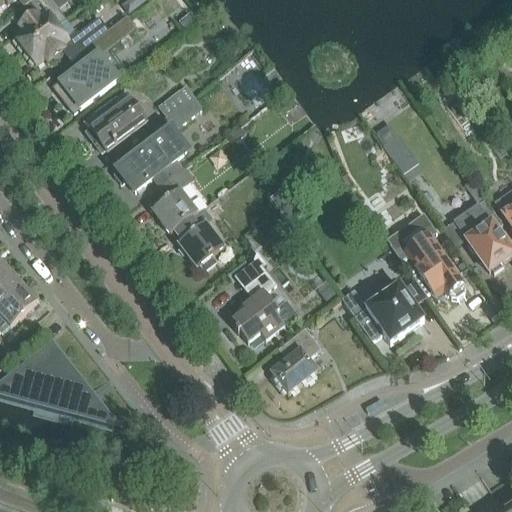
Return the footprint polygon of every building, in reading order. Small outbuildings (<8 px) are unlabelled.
[(0,0),(0,9),(5,6),(8,10),(18,3),(24,12),(29,8),(29,9),(40,0),(0,0)] [(22,35),(14,41),(25,56),(55,33),(58,31),(67,24),(68,23),(59,12),(70,4),(66,0),(40,0),(29,9),(33,13),(31,15),(34,19),(35,20),(20,32),(22,35)] [(190,17),(179,26),(184,32),(195,24),(190,17)] [(70,65),(110,35),(100,22),(80,37),(76,36),(67,24),(58,31),(25,56),(37,71),(45,64),(48,68),(63,56),(70,65)] [(112,52),(134,34),(126,24),(104,42),(110,50),(112,52)] [(100,58),(54,94),(74,119),(120,83),(100,58)] [(178,98),(159,113),(167,123),(195,101),(187,91),(178,98)] [(107,160),(148,128),(125,98),(84,129),(90,137),(87,139),(102,159),(105,157),(107,160)] [(195,101),(167,123),(176,135),(205,113),(195,101)] [(488,127),(480,133),(492,150),(500,144),(488,127)] [(231,139),(236,145),(245,139),(240,132),(231,139)] [(177,165),(187,157),(170,136),(119,177),(135,198),(153,184),(160,193),(184,175),(177,165)] [(398,142),(383,152),(403,180),(418,170),(398,142)] [(190,189),(193,186),(184,175),(160,193),(169,205),(153,218),(170,240),(174,237),(174,236),(197,220),(197,219),(205,212),(207,211),(190,189)] [(354,184),(346,190),(355,203),(363,197),(354,184)] [(282,221),(295,212),(282,193),(269,203),(282,221)] [(511,196),(496,208),(504,218),(502,220),(511,233),(511,196)] [(484,204),(453,226),(470,250),(468,251),(473,258),(475,256),(489,277),(491,275),(494,279),(504,271),(501,268),(511,259),(511,258),(495,234),(502,229),(484,204)] [(205,229),(213,223),(205,212),(197,219),(197,220),(174,236),(174,237),(183,247),(179,250),(198,275),(201,272),(205,277),(216,268),(213,264),(225,254),(205,229)] [(423,221),(387,246),(415,285),(426,301),(431,297),(435,302),(444,296),(447,300),(448,300),(451,304),(457,305),(464,300),(465,294),(462,290),(463,289),(430,243),(436,239),(423,221)] [(0,283),(11,274),(0,262),(0,283)] [(0,312),(25,289),(11,274),(0,283),(0,312)] [(277,289),(266,276),(244,293),(252,302),(238,313),(238,314),(242,311),(245,315),(230,327),(238,338),(240,337),(248,348),(260,339),(266,345),(299,320),(287,305),(277,313),(265,298),(277,289)] [(415,285),(413,287),(409,281),(398,290),(395,285),(379,297),(384,304),(367,315),(353,295),(342,303),(373,346),(383,338),(390,349),(423,325),(410,307),(421,299),(424,303),(426,301),(415,285)] [(0,334),(4,338),(40,305),(25,289),(0,312),(0,334)] [(308,364),(321,354),(305,333),(278,354),(287,365),(271,377),(288,400),(304,387),(308,387),(313,383),(314,379),(318,376),(308,364)] [(5,382),(0,385),(0,399),(36,410),(100,428),(122,434),(104,409),(100,404),(93,395),(53,345),(5,382)] [(381,403),(365,412),(369,418),(385,410),(381,403)]
